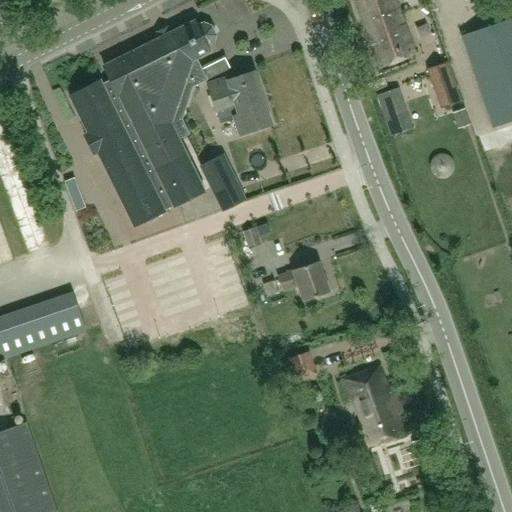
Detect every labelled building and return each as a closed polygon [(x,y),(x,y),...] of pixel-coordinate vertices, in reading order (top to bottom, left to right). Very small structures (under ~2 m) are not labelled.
[(395,0),(355,0),(379,69),(415,57),(395,0)] [(511,20),(462,38),(493,127),(511,120),(511,20)] [(160,40),(103,64),(109,78),(72,94),(128,224),(172,206),(203,193),(180,140),(197,133),(190,118),(179,93),(207,81),(197,58),(209,53),(206,47),(215,44),(212,37),(208,28),(206,22),(196,26),(194,22),(168,33),(166,29),(156,33),(160,40)] [(448,68),(428,73),(440,112),(459,106),(448,68)] [(223,80),(207,85),(221,124),(235,119),(241,135),(271,125),(254,72),(224,83),(223,80)] [(405,112),(397,89),(378,96),(386,119),(391,136),(411,129),(405,112)] [(453,113),(459,128),(470,124),(465,109),(453,113)] [(199,136),(199,159),(218,158),(217,136),(199,136)] [(446,165),(442,151),(426,156),(431,170),(446,165)] [(245,200),(229,168),(208,179),(224,211),(245,200)] [(30,204),(12,209),(22,247),(40,242),(30,204)] [(262,246),(256,229),(242,232),(248,249),(262,246)] [(179,241),(140,252),(159,318),(198,307),(179,241)] [(293,273),(279,277),(284,292),(297,287),(302,302),(329,293),(319,262),(292,271),(293,273)] [(132,272),(101,281),(114,320),(144,310),(132,272)] [(72,293),(0,317),(0,361),(85,333),(72,293)] [(266,328),(297,325),(295,303),(264,306),(266,328)] [(215,326),(218,338),(246,329),(242,318),(215,326)] [(282,361),(291,388),(316,379),(315,376),(316,375),(309,352),(282,361)] [(380,367),(344,379),(367,448),(404,436),(397,417),(402,415),(394,391),(387,386),(380,367)] [(53,511),(25,426),(0,433),(0,511),(53,511)] [(431,453),(427,445),(426,439),(411,443),(413,449),(419,466),(441,460),(438,451),(431,453)]
